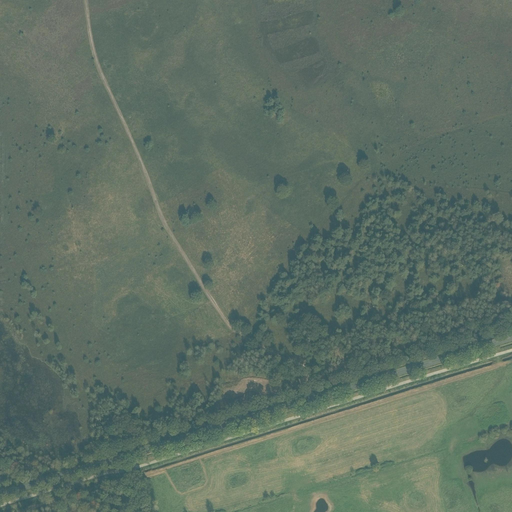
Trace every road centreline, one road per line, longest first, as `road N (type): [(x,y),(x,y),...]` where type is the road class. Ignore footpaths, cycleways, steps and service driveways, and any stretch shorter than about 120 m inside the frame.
road 1 (secondary): [(0,494),(511,338)]
road 2 (track): [(85,0),(100,74),(160,213),(238,331)]
